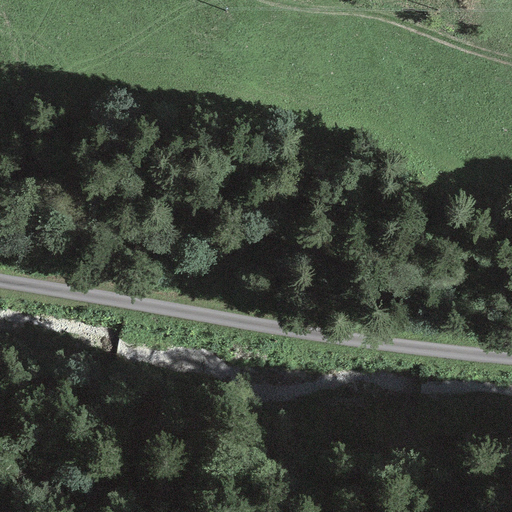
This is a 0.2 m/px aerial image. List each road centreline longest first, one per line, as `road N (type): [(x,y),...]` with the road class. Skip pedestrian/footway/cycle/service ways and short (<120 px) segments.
road 1 (track): [(0,281),(511,357)]
road 2 (track): [(274,0),(356,6),(511,59)]
